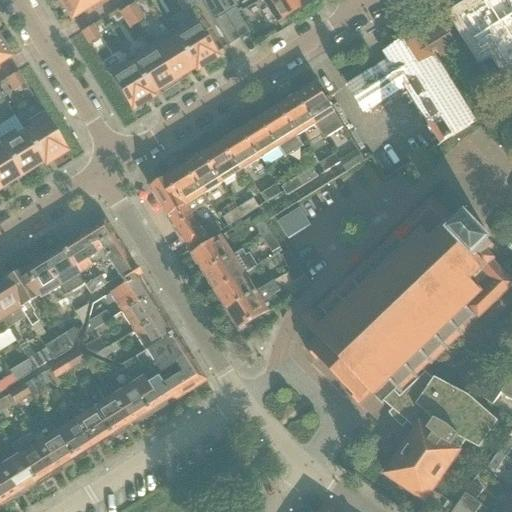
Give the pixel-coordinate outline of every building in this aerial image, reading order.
[(56,0),(70,21),(103,0),(56,0)] [(203,0),(201,2),(228,46),(238,40),(224,16),(234,10),(227,0),(203,0)] [(299,0),(261,0),(276,23),(303,6),(303,5),(302,5),(299,0)] [(485,3),(459,19),(481,54),(494,46),(508,69),(511,66),(511,0),(488,0),(485,2),(485,3)] [(143,20),(133,4),(126,9),(136,25),(143,20)] [(136,25),(126,9),(119,13),(129,29),(136,25)] [(249,33),(234,10),(224,16),(238,40),(249,33)] [(181,34),(174,38),(196,73),(218,59),(193,19),(178,29),(181,34)] [(348,87),(359,104),(366,115),(405,90),(441,146),(477,124),(433,53),(436,51),(442,61),(459,51),(441,22),(421,34),(420,33),(384,55),(388,62),(348,87)] [(81,33),(88,45),(99,38),(92,27),(81,33)] [(164,37),(150,46),(175,86),(186,79),(184,76),(194,71),(195,73),(196,73),(174,38),(167,42),(164,37)] [(0,64),(11,58),(0,40),(0,64)] [(138,60),(131,65),(153,100),(154,99),(152,96),(161,91),(163,93),(175,86),(150,46),(135,55),(138,60)] [(153,100),(131,65),(124,69),(121,64),(106,73),(131,113),(153,100)] [(6,80),(13,91),(24,84),(17,73),(6,80)] [(317,127),(318,126),(326,138),(343,127),(334,113),(317,85),(315,87),(312,86),(306,89),(306,92),(298,97),(317,127)] [(287,104),(280,109),(298,138),(317,127),(298,97),(296,99),(294,97),(288,101),(287,104)] [(269,115),(261,121),(279,150),(285,159),(304,148),(298,138),(280,109),(277,110),(275,109),(269,113),(269,115)] [(30,128),(23,132),(45,167),(67,153),(42,113),(27,123),(30,128)] [(250,127),(242,132),(261,162),(279,150),(261,121),(259,122),(256,121),(250,124),(250,127)] [(13,131),(0,139),(0,142),(22,178),(23,177),(24,180),(35,173),(33,171),(42,165),(44,168),(45,167),(23,132),(16,136),(13,131)] [(232,139),(224,144),(242,173),(261,162),(242,132),(240,134),(238,132),(232,136),(232,139)] [(0,190),(1,191),(3,193),(14,187),(12,184),(22,178),(0,142),(0,144),(1,146),(0,146),(0,190)] [(213,150),(205,156),(223,185),(242,173),(224,144),(221,145),(219,144),(213,148),(213,150)] [(353,153),(340,162),(344,169),(347,173),(361,165),(358,160),(353,153)] [(194,162),(186,167),(204,197),(223,185),(205,156),(202,157),(200,155),(194,159),(194,162)] [(333,156),(320,165),(325,173),(339,164),(340,164),(334,155),(333,156)] [(175,174),(167,179),(185,208),(187,207),(191,214),(209,203),(204,197),(186,167),(184,168),(182,167),(175,171),(175,174)] [(313,168),(299,178),(304,186),(319,177),(313,168)] [(299,178),(282,188),(287,197),(304,186),(299,179),(299,178)] [(185,208),(167,179),(166,180),(158,182),(153,188),(151,189),(156,197),(154,199),(161,210),(164,210),(175,228),(173,229),(181,242),(184,241),(191,252),(210,240),(209,240),(222,232),(217,223),(204,231),(202,227),(200,228),(187,207),(185,208)] [(261,196),(266,205),(281,196),(275,187),(261,196)] [(310,314),(304,320),(304,325),(318,340),(306,351),(317,362),(318,361),(350,393),(348,395),(359,406),(371,394),(382,406),(384,403),(392,410),(388,414),(395,422),(402,429),(407,424),(417,432),(386,477),(426,504),(460,453),(466,443),(480,450),(498,423),(474,401),(440,383),(439,385),(429,375),(444,361),(440,357),(446,351),(448,353),(450,351),(448,349),(461,337),(463,339),(465,337),(463,335),(476,322),(478,324),(480,322),(478,320),(511,287),(511,281),(494,263),(496,261),(488,252),(494,247),(470,222),(464,227),(456,219),(454,221),(433,199),(396,235),(395,233),(393,235),(394,237),(381,249),(380,248),(378,250),(379,251),(366,264),(365,263),(363,264),(364,266),(351,278),(350,277),(348,279),(349,281),(336,293),(335,292),(333,294),(334,295),(321,308),(320,306),(318,308),(319,310),(315,314),(310,314)] [(254,200),(239,210),(244,218),(259,209),(254,200)] [(288,240),(310,226),(300,209),(277,223),(288,240)] [(244,218),(239,210),(223,219),(228,228),(244,218)] [(80,233),(82,235),(95,257),(101,253),(117,279),(135,268),(103,218),(80,233)] [(262,218),(253,223),(262,239),(272,233),(262,218)] [(272,233),(262,239),(272,255),(281,249),(272,233)] [(82,235),(60,249),(78,277),(91,270),(86,262),(95,257),(82,235)] [(200,267),(205,275),(235,256),(223,237),(193,256),(195,259),(193,261),(197,267),(200,267)] [(60,249),(42,260),(65,297),(83,285),(78,277),(60,249)] [(216,292),(217,294),(253,271),(257,268),(250,256),(246,258),(242,252),(235,256),(205,275),(210,284),(209,287),(213,292),(216,292)] [(290,252),(281,258),(288,268),(291,272),(299,267),(290,252)] [(42,260),(23,272),(39,298),(41,301),(52,293),(57,301),(65,297),(42,260)] [(291,272),(287,275),(293,283),(305,276),(299,267),(291,272)] [(21,269),(1,282),(20,312),(29,328),(30,327),(37,323),(32,316),(32,313),(28,305),(38,298),(39,298),(23,272),(21,269)] [(218,296),(217,299),(220,304),(223,304),(229,313),(265,290),(264,288),(262,284),(253,271),(217,294),(218,296)] [(108,295),(120,314),(151,295),(140,276),(108,295)] [(100,278),(84,287),(89,296),(105,286),(100,278)] [(1,282),(0,282),(0,320),(2,323),(6,330),(15,324),(11,318),(20,312),(1,282)] [(265,290),(229,313),(239,329),(244,330),(282,306),(276,296),(281,293),(278,288),(275,284),(274,282),(264,288),(265,290)] [(120,314),(132,333),(163,314),(151,295),(120,314)] [(87,306),(74,314),(82,327),(87,306)] [(88,323),(84,336),(111,320),(106,312),(88,323)] [(132,333),(143,352),(175,332),(163,314),(132,333)] [(0,320),(0,339),(9,334),(6,330),(2,323),(0,320)] [(14,328),(9,332),(27,361),(33,357),(31,355),(30,355),(28,353),(29,352),(14,328)] [(73,330),(63,336),(72,350),(80,333),(73,330)] [(143,352),(157,374),(188,354),(175,332),(143,352)] [(63,336),(44,348),(45,349),(52,360),(53,361),(72,350),(63,336)] [(37,338),(29,343),(35,353),(43,348),(37,338)] [(97,341),(84,348),(86,351),(94,356),(103,351),(97,341)] [(27,361),(26,361),(33,372),(52,360),(45,349),(33,357),(27,361)] [(77,353),(63,362),(69,372),(83,363),(77,353)] [(159,381),(158,383),(169,401),(171,404),(206,382),(188,354),(173,364),(173,365),(179,375),(171,380),(169,376),(159,381)] [(134,357),(122,365),(125,371),(138,363),(134,357)] [(87,358),(95,370),(104,365),(87,358)] [(26,361),(8,373),(11,376),(15,383),(33,372),(26,361)] [(69,372),(63,362),(49,371),(55,381),(69,372)] [(497,378),(482,399),(492,406),(501,394),(511,401),(511,370),(505,366),(497,378)] [(142,378),(130,386),(149,417),(159,411),(158,408),(169,401),(158,383),(155,379),(152,373),(151,372),(142,378)] [(44,374),(25,385),(32,396),(51,385),(44,374)] [(11,376),(0,382),(0,393),(15,383),(11,376)] [(24,386),(9,396),(9,397),(14,405),(29,395),(24,387),(24,386)] [(130,386),(111,397),(129,426),(137,421),(139,423),(149,417),(130,386)] [(103,402),(92,409),(111,441),(121,434),(120,432),(129,426),(111,397),(105,388),(97,392),(103,402)] [(5,398),(0,401),(0,413),(10,407),(5,398)] [(92,409),(73,421),(91,450),(100,444),(101,447),(111,441),(92,409)] [(73,421),(54,433),(74,464),(84,458),(82,455),(91,450),(73,421)] [(54,433),(35,444),(53,473),(62,468),(64,470),(74,464),(54,433)] [(10,446),(16,456),(36,487),(46,481),(44,478),(53,473),(35,444),(29,435),(10,446)] [(511,437),(509,436),(499,452),(506,457),(511,448),(511,437)] [(499,452),(488,467),(496,472),(506,457),(499,452)] [(16,456),(0,466),(0,471),(15,496),(24,491),(26,494),(36,487),(16,456)] [(0,471),(0,509),(8,505),(7,502),(15,496),(0,471)] [(472,484),(465,494),(476,501),(483,491),(472,484)] [(465,494),(453,511),(477,511),(482,505),(476,501),(465,494)] [(511,511),(511,500),(503,511),(511,511)]
